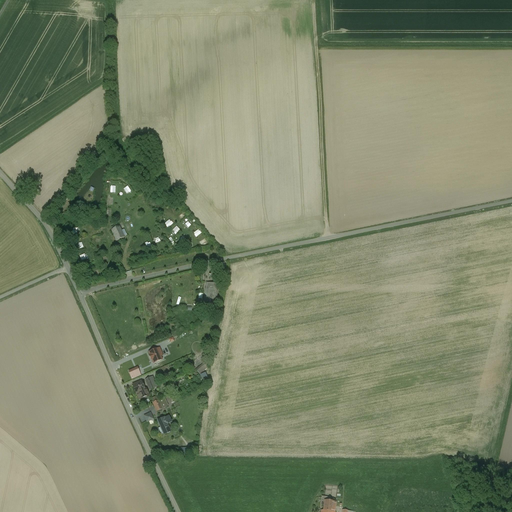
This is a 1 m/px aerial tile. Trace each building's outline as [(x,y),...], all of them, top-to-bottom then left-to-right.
[(119,227),(112,230),(117,241),(124,238),(119,227)] [(199,229),(194,233),(197,237),(202,233),(199,229)] [(202,246),(209,243),(206,238),(199,242),(202,246)] [(208,293),(206,309),(214,311),(218,285),(207,283),(207,284),(208,284),(207,293),(208,293)] [(148,364),(144,355),(137,359),(141,368),(148,364)] [(131,359),(123,362),(128,373),(136,370),(131,359)] [(205,363),(196,369),(200,374),(208,368),(205,363)] [(153,377),(145,380),(149,390),(157,387),(153,377)] [(141,382),(133,385),(139,400),(149,396),(146,389),(144,390),(141,382)] [(161,399),(153,403),(154,407),(155,406),(157,411),(165,408),(161,399)] [(150,413),(144,416),(147,422),(153,419),(154,423),(155,423),(150,413)] [(169,417),(164,419),(158,421),(164,435),(170,432),(166,424),(171,422),(169,417)] [(323,511),(331,511),(334,511),(336,502),(330,501),(325,501),(323,511)]
